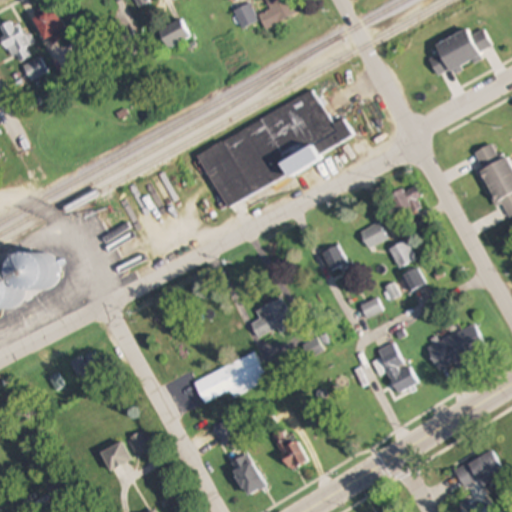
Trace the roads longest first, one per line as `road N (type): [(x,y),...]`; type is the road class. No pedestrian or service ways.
road 1 (residential): [(0,365),(394,159),(429,123),(511,78)]
road 2 (residential): [(224,511),(52,218),(12,197)]
road 3 (residential): [(511,297),(413,141),(339,0)]
road 4 (secondary): [(303,511),(511,387)]
